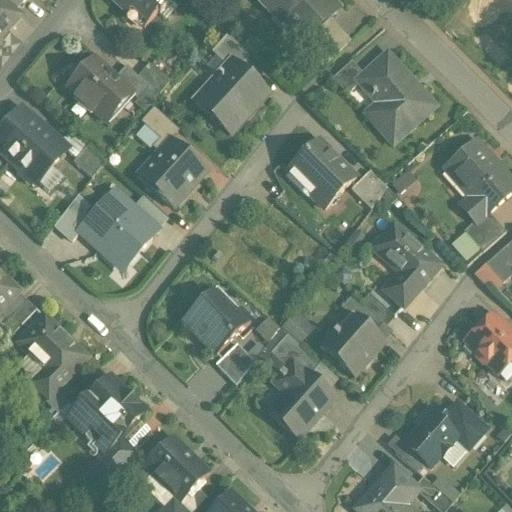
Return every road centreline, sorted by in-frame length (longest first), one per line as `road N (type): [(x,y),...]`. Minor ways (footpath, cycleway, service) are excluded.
road 1 (residential): [(118,339),(291,116)]
road 2 (residential): [(455,303),(294,510)]
road 3 (residential): [(118,339),(294,510)]
road 4 (residential): [(380,0),(511,131)]
road 5 (residential): [(0,224),(118,339)]
